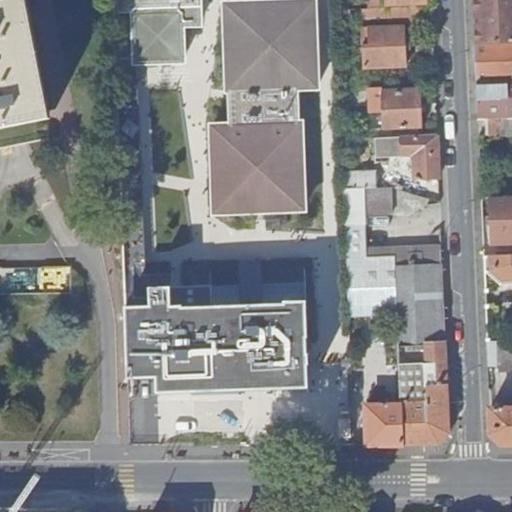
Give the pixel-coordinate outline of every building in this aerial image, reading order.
[(0,0),(0,128),(43,120),(42,114),(23,16),(19,0),(0,0)] [(116,0),(117,54),(134,52),(133,63),(187,62),(186,26),(205,26),(203,0),(116,0)] [(323,89),(319,0),(222,0),(226,91),(229,92),(229,106),(230,119),(210,120),(213,214),(260,212),(310,210),(307,117),(302,116),(301,89),(323,89)] [(366,0),(335,0),(336,8),(366,7),(366,9),(387,8),(387,5),(424,4),(423,0),(377,0),(367,1),(366,0)] [(511,0),(472,0),(474,44),(511,42),(511,0)] [(431,21),(430,7),(387,8),(366,9),(361,10),(361,20),(384,19),(388,22),(431,21)] [(404,67),(403,26),(360,28),(361,69),(404,67)] [(511,42),(474,44),(478,119),(486,119),(511,117),(511,42)] [(140,82),(139,66),(118,67),(122,291),(139,290),(148,290),(147,280),(147,274),(147,264),(140,82)] [(381,88),(372,89),(373,104),(381,103),(382,129),(420,127),(418,90),(381,92),(381,88)] [(511,117),(486,119),(487,136),(511,134),(511,117)] [(437,178),(435,136),(376,138),(376,156),(413,155),(415,179),(437,178)] [(342,171),(343,188),(361,188),(362,188),(375,188),(375,170),(342,171)] [(375,188),(362,188),(363,215),(390,215),(390,187),(375,188)] [(393,267),(394,267),(394,257),(364,257),(363,248),(361,188),(343,188),(345,269),(393,267)] [(511,244),(511,196),(489,198),(492,245),(511,244)] [(421,266),(441,265),(440,246),(363,248),(364,257),(394,257),(394,267),(408,266),(408,254),(421,254),(421,266)] [(394,267),(393,267),(394,288),(396,315),(399,391),(402,446),(437,446),(448,434),(441,265),(421,266),(421,254),(408,254),(408,266),(394,267)] [(511,254),(492,256),(492,269),(501,279),(511,278),(511,254)] [(231,388),(278,387),(312,386),(311,296),(288,296),(287,298),(252,299),(186,301),(187,300),(175,300),(174,281),(152,283),(153,301),(128,301),(130,379),(144,378),(144,374),(151,374),(159,373),(160,389),(231,388)] [(347,317),(396,315),(394,288),(346,289),(347,317)] [(511,340),(487,342),(488,366),(498,365),(498,372),(511,371),(511,340)] [(365,446),(402,446),(399,391),(393,391),(390,395),(391,407),(384,407),(384,403),(379,403),(379,407),(365,407),(365,446)] [(500,445),(511,444),(511,408),(490,409),(491,435),(500,445)]
